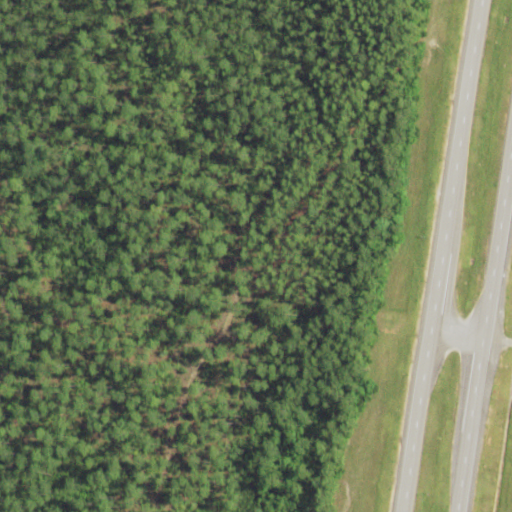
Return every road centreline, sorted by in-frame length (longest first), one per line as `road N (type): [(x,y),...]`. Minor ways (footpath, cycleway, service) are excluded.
road 1 (primary): [(481,0),(402,511)]
road 2 (primary): [(458,511),(511,162)]
